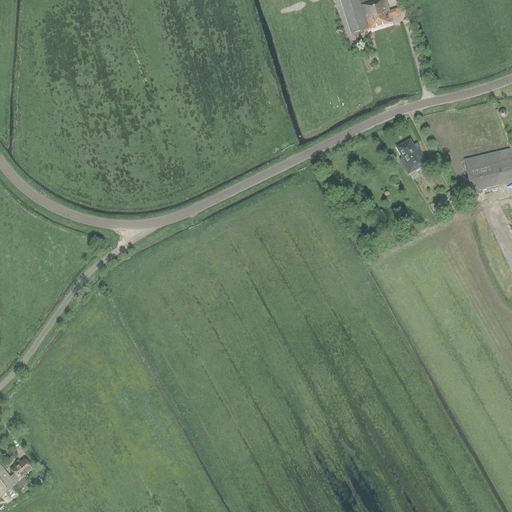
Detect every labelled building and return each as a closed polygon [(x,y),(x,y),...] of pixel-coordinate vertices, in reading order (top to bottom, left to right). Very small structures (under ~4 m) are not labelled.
[(343,0),(345,3),(342,4),(352,35),(368,30),(368,32),(394,24),(392,19),(399,17),(397,12),(391,14),(386,0),(385,0),(378,3),(376,0),(343,0)] [(409,176),(427,165),(418,151),(420,150),(417,145),(414,147),(411,141),(397,149),(403,159),(400,161),(409,176)] [(511,149),(465,161),(473,193),(511,183),(511,149)] [(459,201),(453,190),(437,200),(443,210),(459,201)] [(25,475),(32,470),(26,461),(13,471),(15,474),(9,479),(0,467),(0,498),(15,486),(27,477),(25,475)]
